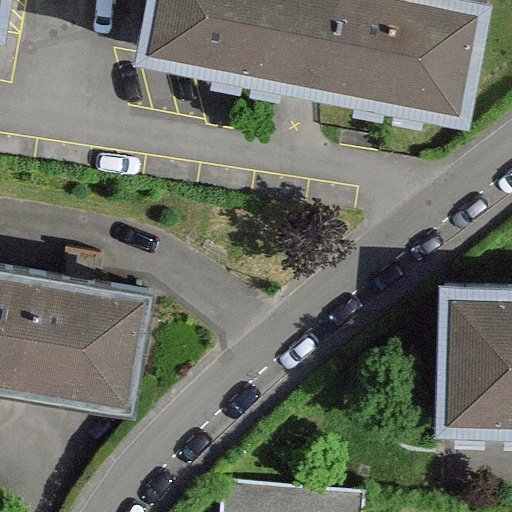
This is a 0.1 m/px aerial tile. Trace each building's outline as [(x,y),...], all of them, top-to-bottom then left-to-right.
[(8,0),(0,0),(0,26),(4,27),(8,0)] [(490,0),(145,0),(137,44),(469,110),(490,0)] [(143,276),(0,251),(0,375),(122,397),(143,276)] [(511,275),(444,274),(440,416),(511,417),(511,275)] [(368,511),(369,478),(231,473),(229,511),(368,511)]
